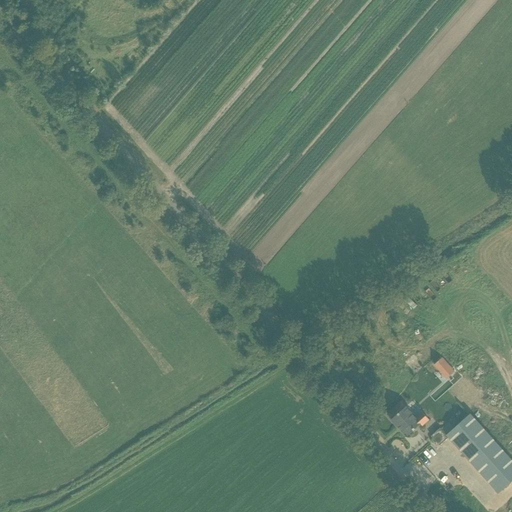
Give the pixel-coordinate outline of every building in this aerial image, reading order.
[(440,370),(448,380),(455,374),(447,364),(440,370)] [(404,402),(415,399),(413,391),(402,394),(404,402)] [(385,414),(406,438),(426,420),(417,410),(412,415),(400,401),(385,414)] [(511,487),(511,456),(476,415),(450,437),(501,497),(511,487)] [(445,430),(451,436),(457,431),(452,424),(445,430)] [(435,438),(443,447),(452,438),(443,430),(435,438)] [(507,442),(510,438),(502,430),(499,434),(507,442)] [(450,488),(455,491),(459,486),(454,482),(450,488)]
